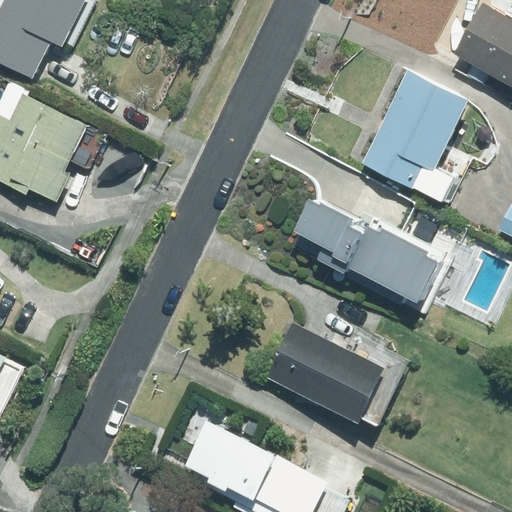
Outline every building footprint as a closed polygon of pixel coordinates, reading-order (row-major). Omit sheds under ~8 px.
[(5,0),(0,12),(0,56),(40,75),(57,37),(70,43),(90,0),(5,0)] [(488,0),(462,50),(511,77),(511,11),(492,0),(488,0)] [(412,66),(367,160),(419,185),(430,160),(441,166),(474,96),(412,66)] [(25,94),(10,86),(0,106),(0,175),(32,191),(36,184),(62,196),(75,169),(70,167),(93,120),(27,88),(25,94)] [(348,276),(392,296),(395,291),(407,297),(411,289),(427,296),(438,272),(425,266),(432,250),(363,217),(365,214),(325,194),(323,199),(316,196),(295,241),(352,268),(348,276)] [(511,208),(503,228),(511,232),(511,208)] [(362,419),(390,361),(296,317),(269,373),(362,419)] [(320,511),(336,482),(207,417),(177,476),(249,511),(320,511)]
